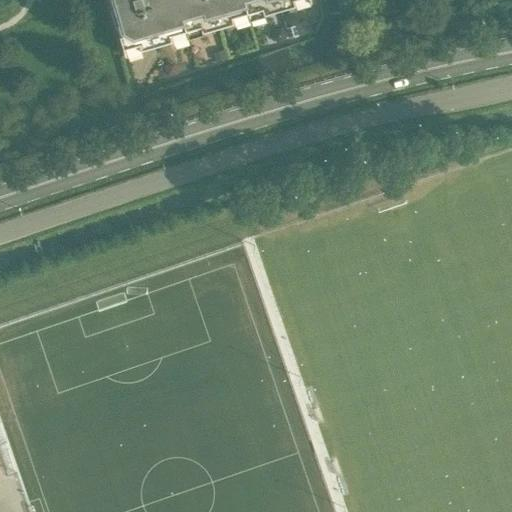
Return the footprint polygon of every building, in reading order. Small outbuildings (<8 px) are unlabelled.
[(109,0),(112,8),(111,8),(116,27),(117,27),(125,56),(312,2),(311,0),(109,0)] [(295,25),(286,27),(290,38),(298,35),(295,25)] [(274,30),(272,37),(278,42),(285,40),(286,32),(281,28),(274,30)] [(224,49),(213,53),(216,61),(227,57),(224,49)] [(174,63),(165,67),(168,77),(178,73),(174,63)]
